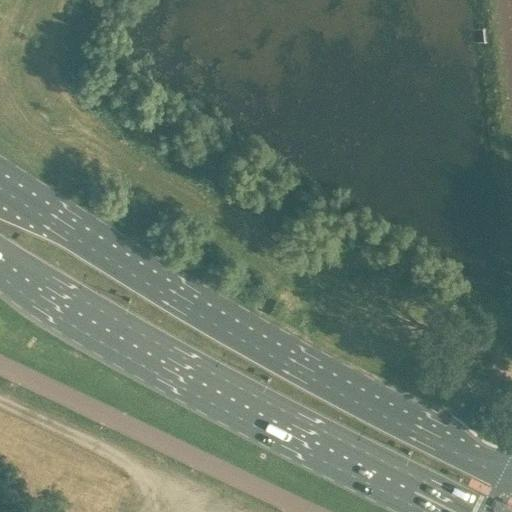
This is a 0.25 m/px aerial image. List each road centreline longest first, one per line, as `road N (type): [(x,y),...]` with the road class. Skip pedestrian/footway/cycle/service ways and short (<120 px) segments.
road 1 (primary): [(511,481),(225,331),(0,189)]
road 2 (primary): [(0,251),(177,354),(440,490)]
road 3 (unclassified): [(306,511),(0,365)]
